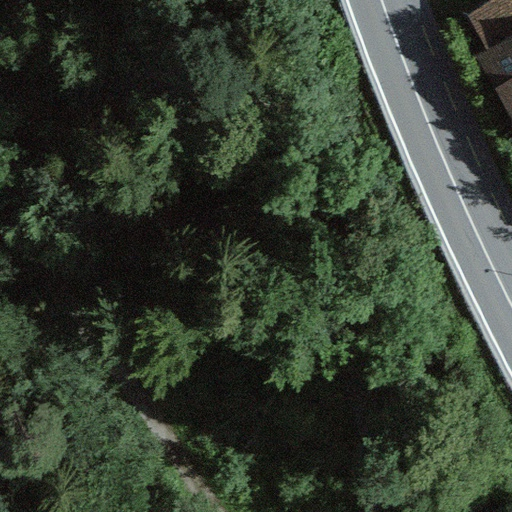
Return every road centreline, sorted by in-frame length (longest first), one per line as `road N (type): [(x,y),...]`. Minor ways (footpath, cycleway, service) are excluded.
road 1 (track): [(368,511),(365,429),(331,296),(230,0)]
road 2 (track): [(0,227),(90,322),(157,415),(205,511)]
road 3 (primary): [(382,0),(511,305)]
